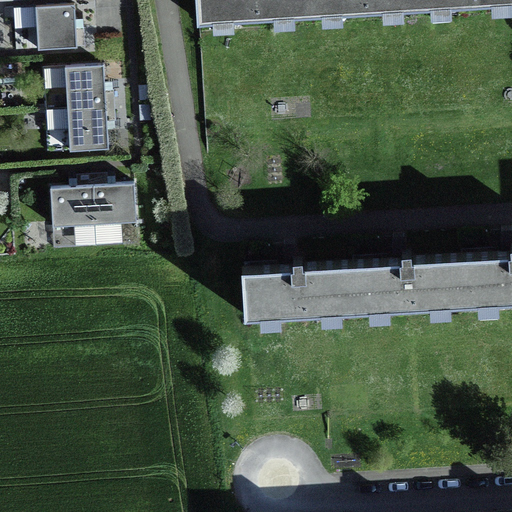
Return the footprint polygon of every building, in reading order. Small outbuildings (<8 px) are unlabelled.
[(35,0),(38,44),(76,41),(75,26),(72,0),(35,0)] [(511,0),(192,0),(193,17),(511,0)] [(64,60),(69,149),(109,146),(108,130),(106,87),(104,58),(64,60)] [(73,180),(50,181),(52,224),(138,219),(135,176),(110,178),(73,180)] [(511,242),(507,243),(508,250),(410,255),(409,248),(404,249),(399,249),(399,256),(302,261),(302,255),(296,255),(291,255),(291,262),(241,265),(243,314),(511,298),(511,242)]
